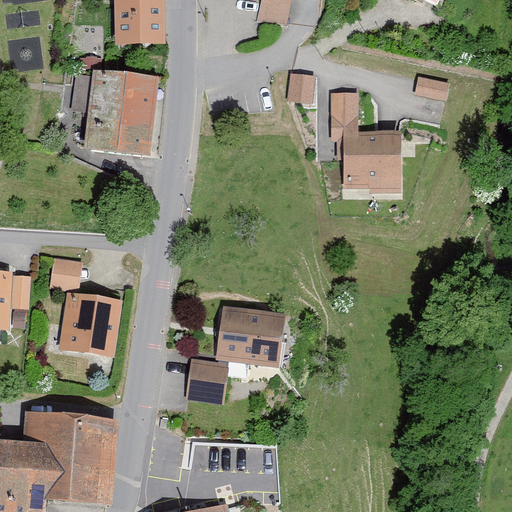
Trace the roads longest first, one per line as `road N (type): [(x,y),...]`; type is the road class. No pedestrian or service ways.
road 1 (tertiary): [(178,0),(179,98),(165,242),(125,511)]
road 2 (track): [(511,389),(476,476),(476,511)]
